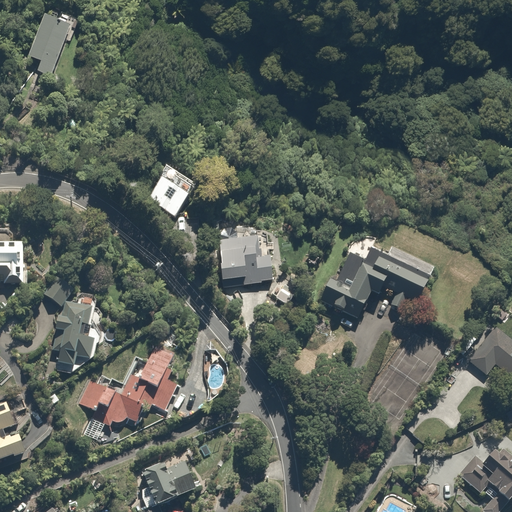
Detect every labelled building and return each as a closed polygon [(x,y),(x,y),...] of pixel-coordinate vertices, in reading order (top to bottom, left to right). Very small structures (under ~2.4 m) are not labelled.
[(73,25),(47,15),(30,57),(41,62),(37,72),(52,78),(73,25)] [(195,185),(167,164),(158,177),(163,180),(149,199),(175,219),(189,200),(186,198),(195,185)] [(262,236),(219,243),(224,289),(275,284),(271,243),(262,244),(262,236)] [(28,243),(0,242),(0,277),(5,277),(4,283),(27,284),(28,243)] [(368,259),(348,253),(336,281),(330,278),(322,298),(335,304),(334,307),(347,312),(348,310),(361,315),(373,286),(392,294),(386,308),(404,316),(410,301),(419,304),(435,265),(391,246),(387,254),(372,248),(368,259)] [(61,273),(41,294),(62,309),(58,330),(65,332),(59,363),(75,367),(78,355),(97,359),(101,342),(117,346),(123,317),(101,312),(102,307),(71,301),(81,289),(61,273)] [(511,337),(496,325),(467,360),(484,375),(495,361),(511,375),(511,337)] [(177,357),(149,343),(123,394),(84,374),(70,401),(91,413),(88,419),(107,429),(111,422),(122,428),(127,418),(139,425),(150,405),(167,414),(182,385),(166,376),(177,357)] [(7,401),(0,404),(0,464),(1,464),(0,462),(16,456),(18,460),(29,455),(19,431),(5,437),(2,431),(17,425),(7,401)] [(511,453),(502,445),(489,457),(478,448),(455,477),(483,500),(486,497),(490,500),(480,511),(503,511),(511,501),(511,453)] [(169,511),(165,501),(198,488),(186,456),(135,475),(147,505),(142,507),(143,511),(169,511)]
